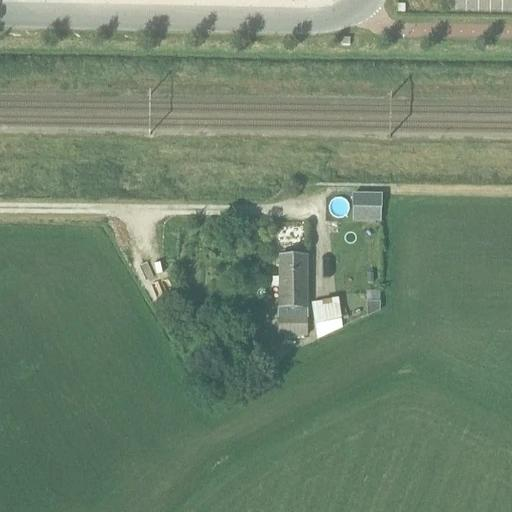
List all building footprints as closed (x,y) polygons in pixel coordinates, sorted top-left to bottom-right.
[(368,195),(368,208),(382,209),(382,195),(368,195)] [(381,218),(381,213),(381,212),(382,211),(382,209),(368,208),(367,222),(381,223),(381,218)] [(280,257),(280,278),(272,278),(272,288),(280,288),(279,309),(279,315),(278,315),(279,337),(308,337),(308,309),(307,309),(308,257),(280,257)] [(366,302),(367,316),(379,311),(379,302),(366,302)] [(266,333),(241,333),(241,352),(266,353),(266,333)]
